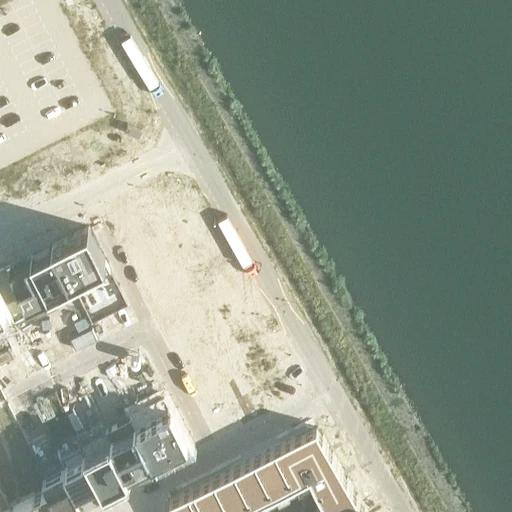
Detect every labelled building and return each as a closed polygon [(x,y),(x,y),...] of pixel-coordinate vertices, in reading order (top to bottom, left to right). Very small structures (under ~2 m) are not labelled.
[(179,180),(102,218),(120,253),(139,244),(211,387),(192,396),(210,432),(297,388),(179,180)] [(88,225),(53,244),(75,288),(111,270),(88,225)] [(53,244),(31,254),(32,255),(49,290),(54,298),(75,288),(53,244)] [(31,254),(10,265),(28,301),(33,310),(54,299),(49,290),(32,255),(31,254)] [(10,265),(0,270),(0,298),(7,312),(14,326),(35,315),(33,310),(28,301),(10,265)] [(164,393),(129,411),(131,416),(136,426),(154,461),(190,443),(172,408),(164,393)] [(131,416),(106,429),(111,438),(129,474),(154,461),(136,426),(131,416)] [(295,435),(170,498),(176,511),(233,511),(310,473),(330,511),(359,497),(323,434),(317,424),(295,435)] [(111,438),(86,451),(104,487),(129,474),(111,438)] [(82,444),(61,454),(83,497),(104,487),(82,444)] [(58,447),(36,458),(48,482),(61,508),(83,497),(61,454),(58,447)] [(0,511),(53,511),(61,508),(48,482),(10,502),(0,482),(0,511)] [(330,511),(328,511),(367,511),(359,497),(330,511)]
